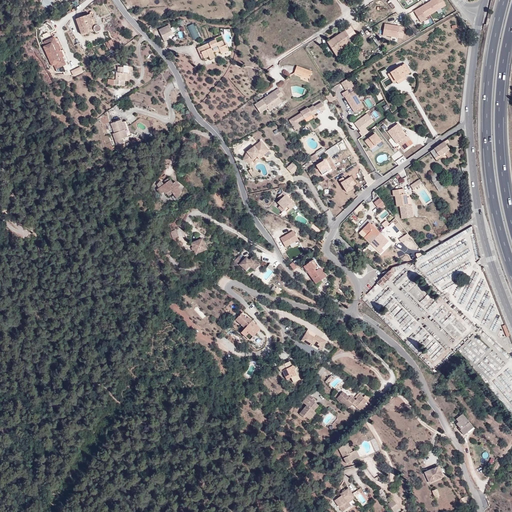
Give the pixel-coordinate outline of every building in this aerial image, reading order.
[(431,0),(413,11),(421,23),(427,19),(426,17),(446,5),(443,0),(431,0)] [(90,14),(76,19),(82,35),(94,30),(95,32),(96,32),(98,32),(99,31),(100,30),(100,28),(99,26),(98,26),(96,26),(93,18),(91,18),(90,14)] [(188,26),(193,40),(200,37),(194,23),(188,26)] [(382,36),(398,39),(399,27),(385,24),(382,36)] [(164,39),(168,37),(174,35),(169,25),(159,30),(164,39)] [(340,50),(347,45),(349,44),(346,40),(355,34),(351,26),(345,30),(345,31),(328,43),(337,57),(342,53),(340,50)] [(54,37),(44,42),(46,46),(44,46),(53,66),(55,65),(57,69),(66,64),(63,57),(64,57),(58,44),(57,44),(54,37)] [(216,40),(198,48),(200,53),(202,53),(204,59),(209,57),(210,60),(215,58),(214,55),(220,52),(221,54),(228,51),(226,45),(224,46),(222,41),(217,43),(216,40)] [(390,78),(393,83),(410,73),(405,64),(388,74),(390,78)] [(116,80),(113,80),(108,80),(108,85),(124,86),(124,81),(127,81),(128,71),(132,72),(132,67),(117,66),(116,76),(116,80)] [(297,66),(294,73),(309,79),(312,72),(297,66)] [(349,78),(341,83),(346,91),(342,93),(344,97),(345,96),(354,112),(363,107),(354,91),(353,92),(351,88),(354,86),(349,78)] [(279,89),(274,92),(275,93),(263,101),(262,100),(255,105),(261,113),(268,108),(270,111),(274,108),(272,103),(279,98),(283,95),(279,89)] [(275,93),(274,92),(262,100),(263,101),(275,93)] [(325,94),(330,103),(332,102),(334,100),(329,92),(325,94)] [(282,103),(279,98),(272,103),(274,108),(282,103)] [(300,111),(301,113),(289,120),(293,128),(300,124),(299,123),(312,115),(313,116),(317,113),(318,114),(326,109),(322,102),(314,106),(313,105),(309,108),(308,107),(300,111)] [(369,113),(354,122),(363,136),(370,132),(367,127),(375,122),(369,113)] [(111,123),(111,124),(112,128),(114,133),(112,134),(116,145),(123,143),(121,139),(131,135),(126,121),(121,123),(120,119),(111,122),(111,123)] [(398,143),(401,146),(403,145),(406,148),(413,144),(407,136),(406,137),(404,138),(400,132),(401,131),(403,130),(397,123),(387,131),(397,144),(398,143)] [(381,141),(375,133),(365,141),(371,148),(381,141)] [(261,140),(246,151),(242,161),(251,165),(253,160),(257,156),(259,159),(270,151),(261,140)] [(449,142),(448,140),(442,144),(430,152),(435,158),(439,156),(440,157),(445,153),(446,155),(448,158),(453,155),(446,144),(449,142)] [(325,161),(317,164),(322,174),(330,171),(325,161)] [(293,174),(299,168),(293,162),(287,168),(293,174)] [(435,173),(430,176),(439,191),(447,186),(442,178),(439,180),(435,173)] [(345,180),(344,177),(340,179),(347,193),(358,187),(352,176),(345,180)] [(393,182),(391,179),(383,184),(386,188),(393,182)] [(419,179),(410,185),(413,189),(422,183),(419,179)] [(160,180),(157,185),(159,189),(157,190),(160,194),(164,192),(165,194),(167,193),(168,196),(172,193),(177,199),(181,191),(178,187),(180,185),(175,181),(173,183),(171,180),(164,185),(160,180)] [(403,189),(392,191),(393,196),(395,196),(397,207),(400,206),(402,219),(413,217),(411,205),(408,205),(406,194),(404,194),(403,189)] [(291,210),(296,205),(291,199),(291,200),(285,195),(286,194),(283,191),(277,197),(280,200),(277,203),(285,210),(288,206),(291,210)] [(379,210),(385,206),(380,199),(374,203),(379,210)] [(361,204),(354,211),(358,215),(362,211),(360,210),(363,207),(361,204)] [(367,235),(364,238),(378,252),(388,242),(372,225),(364,232),(367,235)] [(298,245),(296,242),(299,240),(294,230),(281,237),(286,247),(291,245),(293,247),(298,245)] [(202,238),(191,243),(195,254),(207,249),(202,238)] [(239,256),(233,263),(237,267),(240,265),(246,270),(250,266),(254,270),(260,265),(252,257),(249,260),(246,257),(244,260),(239,256)] [(314,261),(304,267),(316,283),(325,277),(314,261)] [(389,272),(387,274),(386,275),(385,275),(380,279),(381,280),(377,284),(381,287),(393,275),(389,272)] [(243,311),(241,314),(247,319),(248,317),(252,321),(253,319),(243,311)] [(247,319),(241,314),(236,319),(245,328),(241,332),(250,340),(260,329),(257,326),(251,321),(252,321),(248,317),(247,319)] [(308,328),(306,331),(314,337),(316,334),(308,328)] [(314,337),(306,331),(300,339),(307,344),(310,343),(319,349),(325,341),(316,334),(314,337)] [(289,361),(278,366),(281,372),(283,371),(287,380),(292,377),(294,382),(300,379),(298,374),(296,375),(294,371),(295,367),(294,366),(293,365),(292,366),(289,361)] [(340,401),(346,394),(343,392),(337,398),(340,401)] [(350,398),(346,394),(340,401),(349,408),(353,404),(362,412),(367,407),(364,404),(367,401),(369,399),(366,397),(365,399),(364,397),(359,393),(355,397),(357,399),(356,401),(350,396),(350,398)] [(319,405),(314,401),(312,399),(313,398),(309,394),(303,402),(307,405),(300,414),(305,418),(306,416),(310,419),(316,412),(314,411),(319,405)] [(467,432),(473,428),(462,414),(456,419),(458,422),(456,424),(461,430),(460,430),(464,435),(467,432)] [(355,459),(352,451),(347,443),(338,448),(346,464),(355,459)] [(438,466),(425,472),(429,483),(442,476),(438,466)] [(345,503),(353,497),(347,489),(339,495),(340,496),(334,501),(341,511),(342,511),(349,508),(345,503)] [(388,500),(381,489),(376,493),(385,506),(387,505),(385,502),(388,500)] [(354,499),(353,497),(345,503),(349,508),(350,506),(348,503),(354,499)] [(404,511),(402,511),(393,500),(388,504),(394,511),(405,511),(404,511)]
